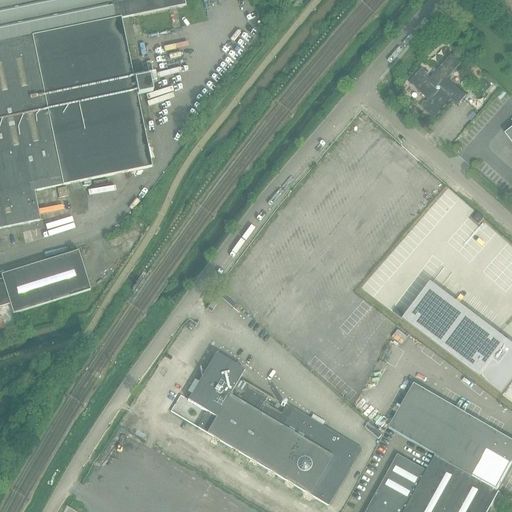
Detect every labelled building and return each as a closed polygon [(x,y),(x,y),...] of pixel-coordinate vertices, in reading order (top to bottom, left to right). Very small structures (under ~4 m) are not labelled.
[(0,0),(0,230),(40,222),(34,193),(151,169),(137,98),(155,94),(152,79),(133,83),(121,21),(185,7),(183,0),(0,0)] [(461,64),(459,61),(451,55),(428,80),(424,76),(427,73),(422,69),(409,83),(428,100),(426,103),(424,102),(420,107),(434,119),(451,100),(457,106),(466,96),(447,79),(455,70),(461,64)] [(69,197),(67,188),(57,190),(59,199),(69,197)] [(478,214),(473,220),(478,225),(484,219),(478,214)] [(0,280),(0,308),(10,305),(14,315),(94,290),(81,250),(2,274),(3,279),(0,280)] [(431,284),(403,321),(502,396),(511,383),(511,344),(440,290),(432,284),(431,284)] [(242,309),(236,304),(233,308),(238,313),(242,309)] [(287,405),(281,414),(264,404),(267,397),(248,386),(244,392),(235,386),(241,377),(244,371),(231,363),(216,354),(213,359),(208,368),(208,370),(201,372),(200,368),(199,368),(202,380),(200,380),(187,401),(207,413),(198,428),(328,506),(362,450),(287,405)] [(435,455),(433,458),(498,494),(499,492),(500,492),(500,491),(498,490),(511,466),(511,441),(413,384),(389,428),(435,455)] [(396,457),(365,511),(488,511),(498,494),(433,458),(425,473),(396,457)]
